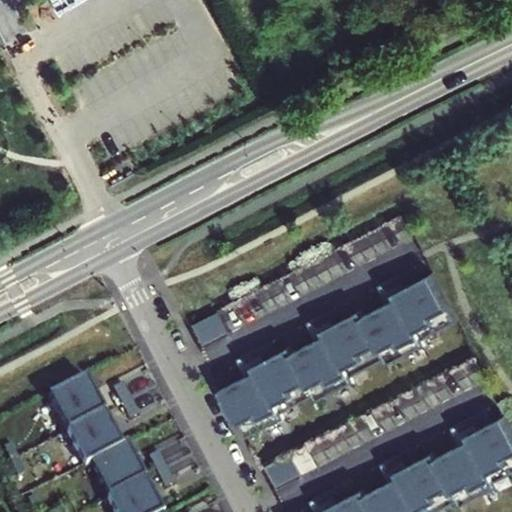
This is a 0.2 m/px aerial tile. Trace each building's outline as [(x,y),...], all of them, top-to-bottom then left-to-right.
[(238,322),(310,290),(300,267),(228,300),(238,322)] [(222,388),(247,437),(285,417),(283,412),(314,396),(317,401),(355,381),(352,376),(385,359),(388,365),(426,345),(423,339),(459,321),(433,272),(395,292),(398,297),(365,314),(363,309),(324,328),(327,334),(295,350),(292,345),(254,364),(257,370),(222,388)] [(195,323),(206,346),(232,333),(220,310),(195,323)] [(151,369),(123,383),(132,399),(159,385),(151,369)] [(87,377),(49,396),(68,433),(105,413),(87,377)] [(123,383),(115,388),(123,404),(132,399),(123,383)] [(159,385),(132,399),(140,415),(167,401),(159,385)] [(132,399),(123,404),(131,420),(140,415),(132,399)] [(105,413),(68,433),(84,465),(122,446),(105,413)] [(329,511),(435,511),(458,500),(461,506),(500,486),(497,481),(511,472),(511,424),(507,414),(468,434),(471,439),(439,456),(436,450),(398,470),(401,476),(369,492),(366,487),(328,506),(330,511),(329,511)] [(186,438),(159,453),(167,469),(195,454),(186,438)] [(90,466),(107,500),(146,480),(127,444),(122,446),(84,465),(85,468),(90,466)] [(267,465),(279,488),(305,475),(293,452),(267,465)] [(159,453),(150,457),(158,473),(167,469),(159,453)] [(195,454),(167,469),(175,485),(203,470),(195,454)] [(167,469),(158,473),(166,489),(175,485),(167,469)] [(162,511),(146,480),(107,500),(113,511),(162,511)] [(224,511),(219,501),(198,511),(224,511)]
